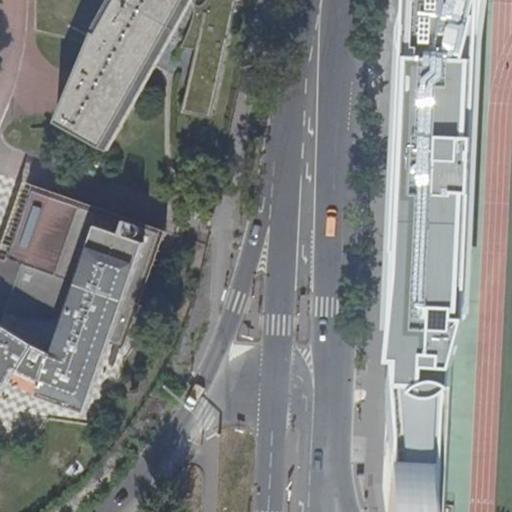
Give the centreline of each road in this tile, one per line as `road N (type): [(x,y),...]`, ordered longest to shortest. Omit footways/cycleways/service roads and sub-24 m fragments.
road 1 (motorway): [(307,149),(190,415)]
road 2 (primary): [(307,149),(300,402)]
road 3 (primary): [(332,0),(307,149)]
road 4 (motorway): [(190,415),(110,511)]
